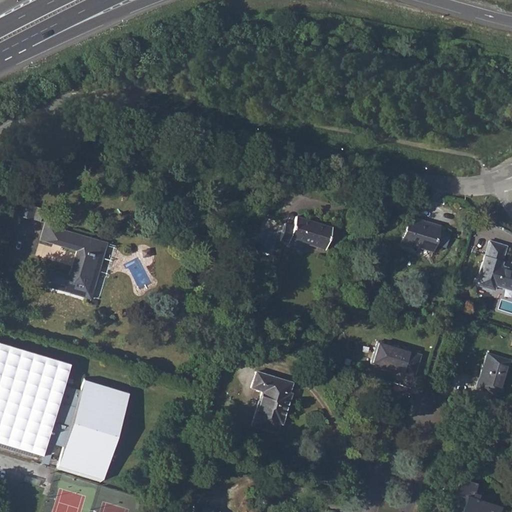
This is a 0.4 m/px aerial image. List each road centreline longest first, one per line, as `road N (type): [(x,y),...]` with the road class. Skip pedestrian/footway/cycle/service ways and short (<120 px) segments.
road 1 (tertiary): [(0,128),(71,92),(97,92),(439,182),(507,179)]
road 2 (residential): [(408,511),(438,412),(404,400),(369,511)]
road 3 (motorway): [(23,40),(56,38),(147,0)]
